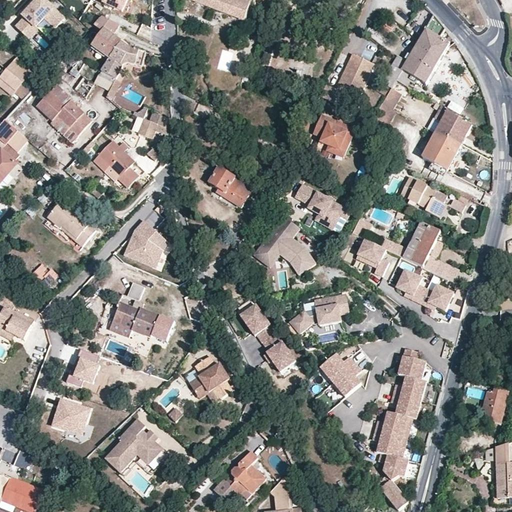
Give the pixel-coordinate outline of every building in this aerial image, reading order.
[(58,33),(66,23),(42,0),(25,22),(27,23),(19,34),(32,45),(41,35),(39,33),(46,24),(58,33)] [(130,0),(104,0),(102,6),(123,15),(130,0)] [(253,0),(192,0),(246,21),(253,0)] [(445,33),(434,18),(425,33),(426,34),(402,75),(397,83),(408,89),(411,84),(417,88),(419,84),(426,88),(449,47),(440,42),(445,33)] [(369,20),(353,54),(367,60),(376,64),(392,30),(369,20)] [(103,21),(97,28),(102,33),(92,47),(111,62),(123,45),(113,37),(119,29),(103,21)] [(145,70),(148,56),(133,52),(123,45),(111,62),(102,75),(118,85),(119,85),(132,66),(145,70)] [(353,54),(345,50),(323,96),(346,106),(367,60),(353,54)] [(88,63),(72,52),(64,59),(78,71),(88,63)] [(398,55),(393,65),(401,68),(405,59),(398,55)] [(17,58),(8,69),(25,83),(34,71),(17,58)] [(25,83),(8,69),(0,79),(17,92),(25,83)] [(0,85),(13,97),(17,92),(0,79),(0,85)] [(28,101),(35,91),(25,83),(17,92),(28,101)] [(123,87),(118,85),(109,103),(114,106),(123,87)] [(386,100),(381,108),(393,115),(402,99),(390,92),(386,100)] [(55,123),(57,121),(60,118),(73,129),(71,131),(80,139),(95,123),(73,103),(68,109),(53,95),(40,108),(55,123)] [(437,136),(436,137),(448,144),(449,142),(461,148),(473,128),(440,111),(434,122),(436,123),(442,127),(437,136)] [(17,120),(25,126),(31,119),(23,113),(17,120)] [(154,115),(151,114),(148,121),(141,118),(140,121),(143,122),(144,123),(144,122),(150,125),(154,115)] [(60,118),(57,121),(70,132),(71,131),(73,129),(60,118)] [(333,124),(323,119),(315,137),(324,142),(321,146),(345,157),(356,135),(341,128),(339,132),(330,128),(333,124)] [(0,142),(5,147),(18,133),(5,122),(0,128),(0,142)] [(155,134),(159,135),(162,129),(150,125),(144,122),(144,123),(139,137),(152,142),(155,134)] [(437,136),(442,127),(436,123),(431,132),(437,136)] [(341,128),(333,124),(330,128),(339,132),(341,128)] [(448,144),(436,137),(435,139),(422,162),(446,175),(461,148),(449,142),(448,144)] [(100,157),(121,177),(120,179),(129,188),(139,178),(130,169),(136,162),(126,153),(121,148),(114,142),(100,157)] [(404,146),(398,143),(390,159),(396,163),(404,146)] [(21,158),(7,145),(0,153),(0,184),(18,165),(16,163),(21,158)] [(124,145),(121,148),(126,153),(129,149),(124,145)] [(156,147),(148,157),(155,163),(163,154),(156,147)] [(120,179),(121,177),(100,157),(96,162),(117,182),(120,179)] [(293,171),(283,165),(279,172),(288,178),(293,171)] [(238,180),(220,168),(209,184),(219,191),(217,195),(241,211),(253,193),(237,182),(238,180)] [(425,211),(436,217),(442,203),(444,204),(447,196),(409,178),(400,196),(426,209),(425,211)] [(352,213),(303,185),(296,197),(312,206),(310,210),(320,215),(324,218),(321,224),(333,231),(341,218),(347,221),(352,213)] [(466,205),(454,199),(450,207),(462,213),(466,205)] [(442,203),(436,217),(440,219),(447,206),(444,204),(442,203)] [(48,220),(60,230),(62,228),(77,240),(75,242),(82,248),(96,231),(89,226),(91,223),(69,207),(68,209),(61,204),(48,220)] [(404,213),(399,210),(393,221),(399,224),(404,213)] [(294,239),(301,229),(285,218),(258,255),(268,262),(279,247),(295,259),(299,263),(302,261),(307,268),(316,261),(306,247),(294,239)] [(333,231),(339,234),(347,221),(341,218),(333,231)] [(352,234),(364,239),(372,224),(360,219),(352,234)] [(125,257),(157,271),(164,253),(170,246),(144,223),(137,230),(140,233),(137,236),(135,233),(125,257)] [(442,233),(423,224),(410,250),(406,260),(411,262),(425,269),(438,242),(442,233)] [(62,228),(60,230),(75,242),(77,240),(62,228)] [(385,238),(380,247),(386,250),(393,253),(398,244),(385,238)] [(386,250),(380,247),(365,240),(357,256),(378,266),(374,273),(382,277),(389,263),(381,259),(386,250)] [(445,246),(438,242),(425,269),(454,283),(460,271),(437,260),(445,246)] [(410,250),(398,244),(393,253),(406,260),(410,250)] [(301,272),(307,268),(302,261),(299,263),(295,259),(279,247),(268,262),(273,266),(282,254),(292,261),(301,272)] [(49,288),(59,277),(34,252),(24,262),(49,288)] [(413,301),(420,305),(428,290),(420,287),(424,280),(407,271),(398,289),(407,294),(414,297),(413,301)] [(145,288),(134,283),(128,298),(139,302),(145,288)] [(428,290),(420,305),(428,308),(430,305),(437,309),(447,313),(455,295),(438,287),(435,294),(428,290)] [(33,320),(18,312),(15,311),(17,306),(20,300),(5,292),(0,301),(0,304),(6,307),(0,319),(0,329),(7,333),(8,332),(13,334),(24,339),(33,320)] [(341,316),(350,314),(347,294),(314,300),(316,309),(313,310),(313,315),(310,316),(306,309),(290,319),(299,333),(315,323),(315,322),(318,322),(319,326),(342,322),(341,316)] [(119,311),(115,322),(134,329),(152,336),(160,317),(141,309),(141,311),(119,303),(117,310),(119,311)] [(264,344),(277,335),(257,306),(242,317),(256,337),(258,336),(264,344)] [(100,323),(107,327),(115,314),(108,310),(100,323)] [(160,317),(152,336),(167,342),(175,322),(160,317)] [(134,329),(115,322),(111,332),(130,340),(134,329)] [(0,334),(10,340),(13,334),(8,332),(7,333),(0,329),(0,334)] [(297,363),(277,335),(264,344),(270,353),(268,354),(274,362),(282,374),(297,363)] [(68,383),(83,389),(86,382),(94,386),(101,368),(98,366),(101,358),(83,350),(76,367),(80,368),(78,374),(74,373),(73,372),(68,383)] [(381,464),(386,465),(389,466),(387,470),(386,474),(386,475),(393,484),(401,478),(404,479),(408,463),(402,461),(414,421),(417,422),(428,385),(423,383),(429,365),(419,362),(421,355),(408,351),(401,377),(408,379),(406,388),(398,386),(393,404),(400,406),(397,416),(387,413),(384,423),(379,422),(374,441),(378,442),(381,443),(378,454),(384,456),(381,464)] [(271,364),(274,362),(268,354),(265,357),(271,364)] [(337,355),(321,369),(334,384),(356,365),(350,358),(344,363),(337,355)] [(220,373),(224,370),(220,363),(216,366),(210,356),(195,365),(201,375),(189,382),(195,393),(206,387),(208,392),(212,390),(218,400),(231,391),(226,382),(220,373)] [(356,365),(334,384),(347,398),(363,385),(356,377),(362,372),(356,365)] [(229,379),(224,370),(220,373),(226,382),(229,379)] [(206,387),(195,393),(198,397),(208,392),(206,387)] [(499,426),(508,393),(494,389),(492,396),(487,394),(480,420),(499,426)] [(60,403),(52,428),(82,438),(90,413),(79,409),(78,412),(75,410),(75,408),(60,403)] [(176,407),(168,414),(175,422),(183,415),(176,407)] [(155,441),(148,434),(144,430),(147,426),(139,418),(121,438),(123,440),(106,457),(121,471),(138,454),(149,464),(163,448),(155,441)] [(152,429),(148,434),(155,441),(159,436),(152,429)] [(511,451),(511,444),(496,447),(499,501),(511,499),(511,451)] [(485,461),(494,461),(495,450),(486,450),(485,461)] [(224,482),(220,482),(212,490),(223,502),(231,502),(237,496),(244,503),(266,481),(252,466),(259,460),(251,453),(239,464),(239,468),(236,468),(232,472),(230,477),(233,480),(233,483),(229,487),(224,482)] [(0,503),(1,500),(23,509),(23,507),(36,511),(38,511),(46,492),(14,480),(13,482),(10,480),(11,478),(0,473),(0,503)] [(385,477),(378,484),(398,511),(408,503),(405,499),(399,491),(393,484),(386,475),(385,477)] [(233,480),(230,477),(224,482),(229,487),(233,483),(233,480)] [(293,511),(291,487),(284,481),(270,495),(276,500),(277,510),(266,511),(293,511)] [(367,496),(359,505),(363,510),(372,501),(367,496)]
